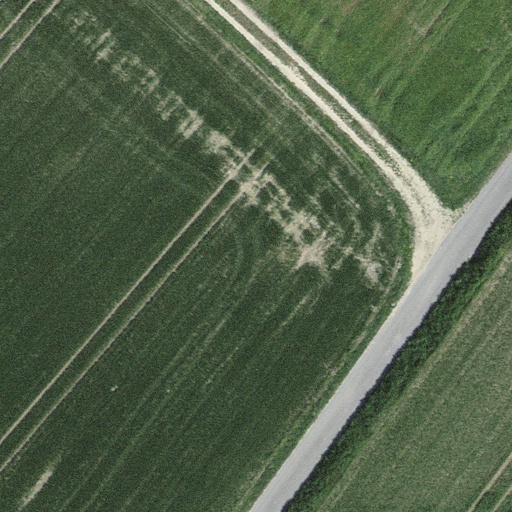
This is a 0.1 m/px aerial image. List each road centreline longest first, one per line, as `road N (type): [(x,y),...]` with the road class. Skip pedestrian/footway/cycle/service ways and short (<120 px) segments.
road 1 (unclassified): [(511,173),(269,511)]
road 2 (track): [(439,273),(400,185),(195,0)]
